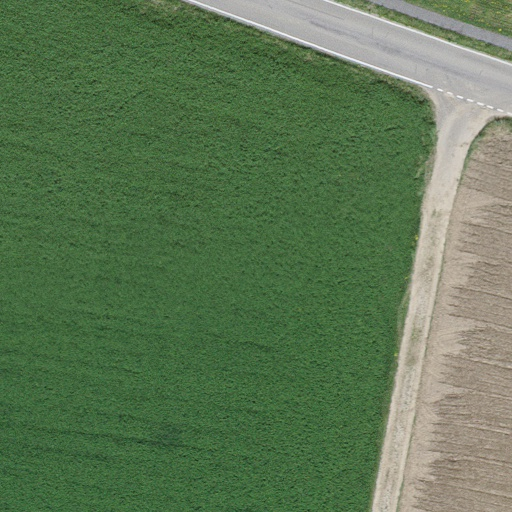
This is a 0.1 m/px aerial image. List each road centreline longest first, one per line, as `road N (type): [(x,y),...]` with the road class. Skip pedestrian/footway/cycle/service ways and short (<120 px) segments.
road 1 (track): [(467,75),(387,511)]
road 2 (tertiary): [(511,89),(266,0)]
